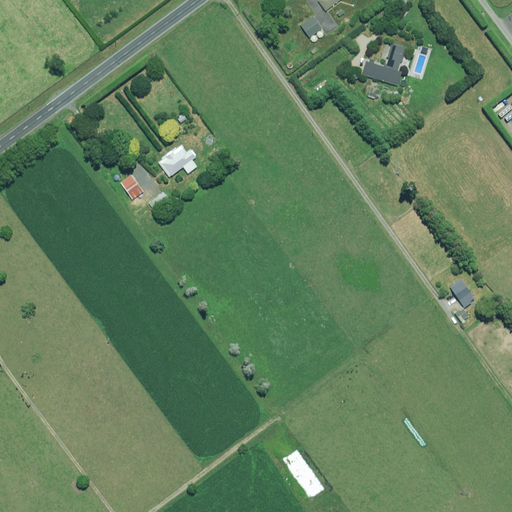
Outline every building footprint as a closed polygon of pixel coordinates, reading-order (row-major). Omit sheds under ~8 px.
[(320,0),(319,1),(326,11),(341,0),(320,0)] [(322,30),(313,18),(301,26),(310,38),(322,30)] [(322,30),(310,38),(314,44),(326,36),(322,30)] [(391,50),(385,67),(366,61),(361,75),(397,87),(402,73),(399,72),(405,56),(403,56),(405,49),(393,45),(392,51),(391,50)] [(178,119),(181,124),(187,120),(184,115),(178,119)] [(191,162),(179,147),(159,163),(170,178),(191,162)] [(142,194),(130,176),(121,182),(132,200),(142,194)] [(156,212),(170,201),(164,193),(149,203),(153,208),(151,210),(154,213),(156,212)] [(475,301),(462,281),(451,288),(464,308),(475,301)] [(469,317),(463,308),(455,313),(461,322),(469,317)] [(297,457),(284,467),(312,505),(326,494),(297,457)]
